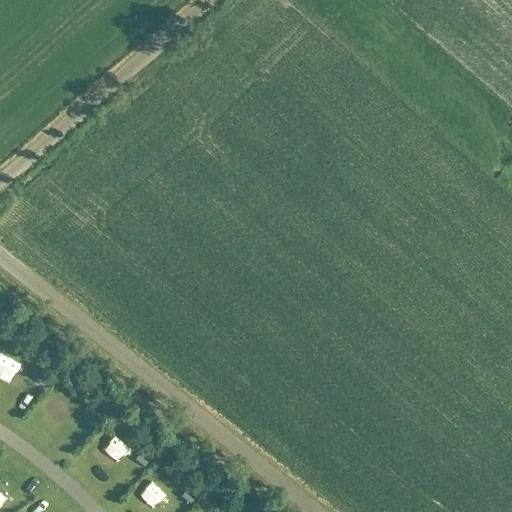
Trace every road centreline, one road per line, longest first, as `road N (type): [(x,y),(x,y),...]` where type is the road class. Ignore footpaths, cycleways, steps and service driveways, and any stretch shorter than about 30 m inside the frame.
road 1 (unclassified): [(312,511),(0,257)]
road 2 (unclassified): [(0,183),(210,0)]
